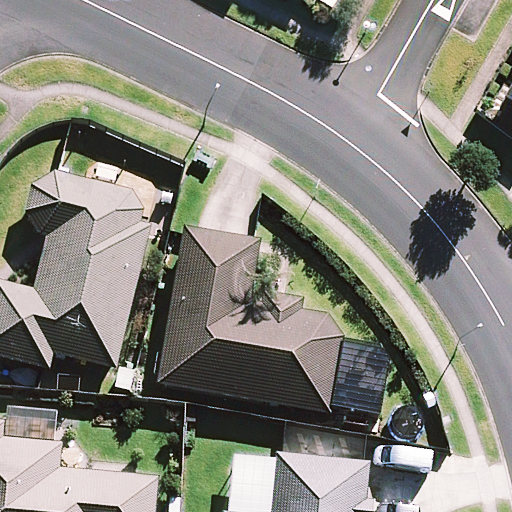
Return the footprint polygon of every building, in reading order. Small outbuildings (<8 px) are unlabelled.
[(511,87),(503,103),(511,108),(511,87)] [(62,183),(57,182),(51,182),(48,182),(42,184),(37,187),(32,191),(28,195),(25,200),(23,206),(21,211),(21,217),(22,223),(23,229),(26,234),(30,239),(34,243),(39,246),(45,249),(34,297),(0,289),(0,362),(48,373),(52,358),(115,372),(154,204),(129,198),(131,190),(110,185),(116,156),(78,147),(69,185),(66,183),(62,183)] [(257,246),(183,234),(158,389),(325,416),(341,323),(247,307),(257,246)] [(87,450),(1,442),(3,428),(0,427),(0,511),(152,511),(156,483),(84,476),(87,450)] [(362,511),(367,469),(276,460),(270,511),(362,511)]
